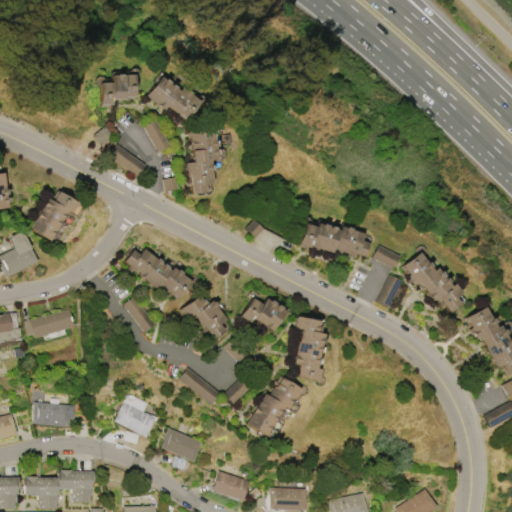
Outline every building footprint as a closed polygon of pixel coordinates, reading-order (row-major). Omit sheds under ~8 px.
[(98,105),(97,83),(109,83),(109,75),(114,75),(114,74),(119,74),(119,75),(133,75),(133,97),(122,97),(122,99),(110,99),(110,105),(98,105)] [(144,95),(158,77),(162,79),(163,79),(167,82),(167,83),(169,85),(170,84),(174,87),(173,88),(177,91),(180,87),(184,90),(184,89),(189,93),(188,94),(198,102),(185,119),(176,112),(175,113),(165,106),(163,110),(144,95)] [(156,153),(168,146),(154,120),(142,126),(156,153)] [(212,127),(212,130),(213,130),(214,135),(213,135),(213,141),(215,141),(215,146),(214,147),(214,149),(216,149),(216,154),(215,155),(216,159),(209,160),(209,165),(210,165),(211,170),(210,170),(211,184),(204,184),(205,192),(190,194),(190,186),(185,187),(185,182),(189,181),(188,174),(186,175),(185,163),(192,162),(189,129),(212,127)] [(109,160),(136,176),(144,164),(116,148),(109,160)] [(161,179),(164,191),(175,189),(173,177),(161,179)] [(74,202),(68,213),(64,211),(62,215),(63,215),(61,220),(59,219),(58,222),(59,223),(56,227),(55,227),(52,232),(53,232),(50,237),(49,237),(47,241),(26,229),(44,198),(49,201),(53,196),(51,195),(54,191),(74,202)] [(296,244),(303,223),(313,227),(315,223),(319,224),(320,223),(325,225),(324,226),(327,227),(328,226),(333,227),(333,228),(337,230),(338,226),(343,228),(343,227),(349,228),(348,229),(361,233),(358,240),(366,243),(362,256),(354,254),(353,258),(347,256),(348,254),(331,249),(330,253),(308,246),(308,248),(296,244)] [(35,262),(3,277),(0,271),(0,254),(13,248),(7,236),(19,230),(35,262)] [(391,269),(397,256),(376,245),(369,258),(391,269)] [(190,281),(176,299),(158,285),(155,289),(136,274),(137,273),(133,269),(131,272),(126,268),(128,265),(122,261),(131,250),(137,255),(141,249),(154,259),(155,258),(160,261),(159,262),(161,264),(161,263),(166,266),(165,267),(169,270),(171,267),(175,270),(176,269),(180,273),(179,273),(190,281)] [(400,266),(417,252),(425,262),(426,261),(429,266),(428,267),(431,270),(435,267),(438,271),(439,270),(442,275),(441,276),(443,278),(444,277),(447,282),(449,286),(452,283),(460,292),(454,297),(459,303),(447,312),(443,306),(440,309),(436,304),(438,303),(434,298),(431,301),(416,282),(413,285),(406,276),(407,275),(400,266)] [(387,307),(399,280),(386,274),(373,301),(387,307)] [(178,309),(197,295),(200,299),(201,298),(204,303),(203,303),(204,305),(210,300),(211,301),(212,301),(215,305),(214,306),(224,319),(218,324),(222,330),(211,338),(199,323),(198,324),(190,314),(185,318),(178,309)] [(153,324),(131,296),(121,304),(144,332),(153,324)] [(283,312),(270,331),(251,318),(247,323),(237,316),(250,298),(259,304),(263,298),(267,301),(268,300),(272,303),(272,304),(274,305),(275,304),(279,307),(278,309),(283,312)] [(464,317),(482,307),(494,327),(497,325),(500,329),(501,329),(504,334),(502,334),(505,340),(506,339),(509,344),(508,344),(509,346),(510,346),(511,349),(511,370),(505,374),(499,364),(494,367),(477,337),(473,339),(468,329),(470,327),(464,317)] [(71,326),(31,338),(30,334),(25,336),(20,321),(28,319),(28,320),(66,308),(71,326)] [(0,314),(8,313),(10,328),(17,327),(18,339),(0,341),(0,314)] [(316,381),(295,377),(297,365),(292,364),(298,329),(291,328),(293,316),(317,321),(315,332),(321,334),(320,338),(321,339),(320,344),(319,344),(319,347),(320,347),(319,352),(318,352),(317,359),(317,364),(316,364),(315,368),(318,369),(316,381)] [(177,378),(208,404),(217,394),(186,368),(177,378)] [(263,436),(244,423),(263,393),(266,395),(279,376),(299,389),(292,400),(293,401),(290,406),(288,405),(286,409),(283,407),(281,410),(281,411),(278,416),(277,415),(276,417),(277,418),(274,423),(273,422),(269,427),(270,428),(267,433),(266,432),(263,436)] [(236,391),(238,395),(245,391),(240,381),(227,388),(230,394),(236,391)] [(130,395),(146,403),(141,412),(149,415),(150,415),(156,417),(154,421),(152,419),(143,437),(111,421),(124,395),(130,395)] [(65,426),(29,423),(31,402),(73,405),(71,419),(66,418),(65,426)] [(482,413),(486,427),(511,417),(511,411),(509,403),(482,413)] [(14,434),(0,437),(0,415),(9,413),(14,434)] [(158,448),(166,428),(199,442),(191,462),(158,448)] [(21,495),(21,478),(24,478),(24,476),(35,476),(35,478),(55,477),(55,472),(58,472),(58,470),(69,470),(69,471),(92,471),(92,482),(89,482),(89,488),(88,488),(89,489),(90,489),(90,496),(87,496),(87,503),(69,503),(69,489),(55,489),(55,495),(55,496),(56,496),(56,502),(53,502),(53,509),(36,509),(36,495),(21,495)] [(209,490),(216,471),(246,481),(239,500),(209,490)] [(0,477),(17,477),(17,488),(15,488),(15,502),(12,502),(12,508),(0,508),(0,477)] [(266,509),(267,487),(303,488),(302,510),(266,509)] [(423,489),(435,507),(427,511),(394,511),(392,508),(423,489)] [(360,493),(363,511),(327,511),(325,500),(360,493)]
